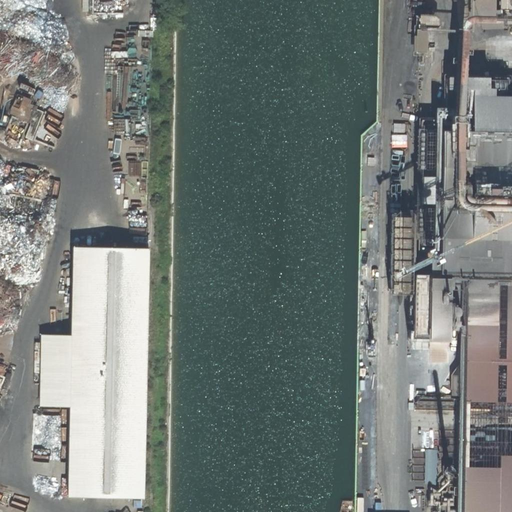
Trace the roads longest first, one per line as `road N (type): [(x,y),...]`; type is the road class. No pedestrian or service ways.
road 1 (unknown): [(481,0),(458,25),(438,71),(416,157),(406,289),(409,511)]
road 2 (unknown): [(56,237),(16,393),(0,424)]
road 3 (unknown): [(69,0),(68,157)]
